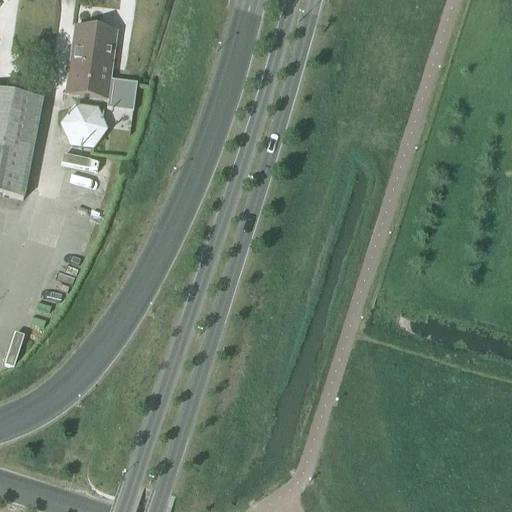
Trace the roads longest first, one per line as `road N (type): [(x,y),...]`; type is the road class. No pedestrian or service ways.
road 1 (secondary): [(290,0),(124,511)]
road 2 (secondary): [(157,511),(315,0)]
